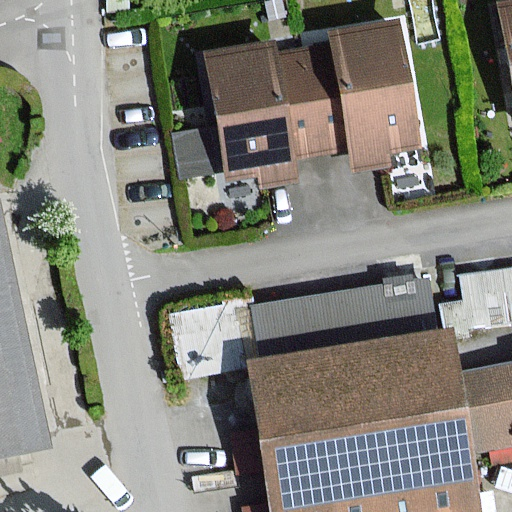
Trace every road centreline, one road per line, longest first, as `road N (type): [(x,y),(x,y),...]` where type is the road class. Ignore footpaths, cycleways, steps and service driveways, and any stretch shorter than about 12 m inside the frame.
road 1 (residential): [(105,290),(511,217)]
road 2 (residential): [(68,0),(105,290)]
road 3 (residential): [(105,290),(154,511)]
